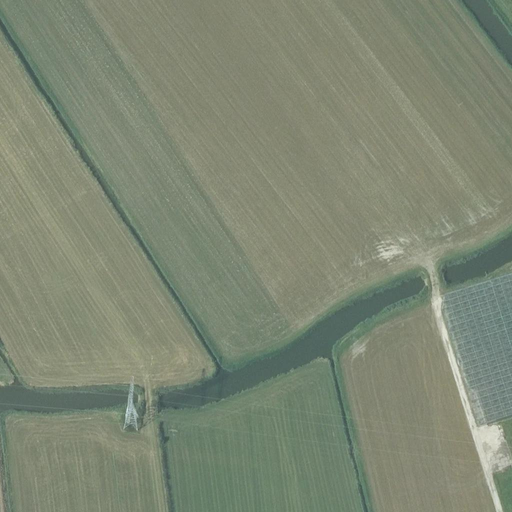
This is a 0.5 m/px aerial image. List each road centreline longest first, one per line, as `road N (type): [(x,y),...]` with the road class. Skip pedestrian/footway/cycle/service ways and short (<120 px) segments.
road 1 (track): [(429,259),(500,511)]
road 2 (track): [(146,377),(162,511)]
